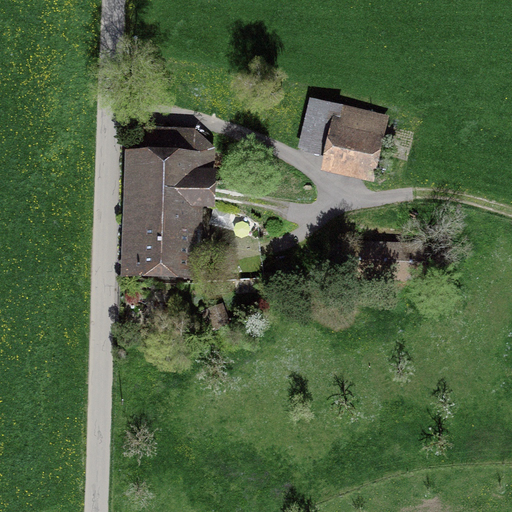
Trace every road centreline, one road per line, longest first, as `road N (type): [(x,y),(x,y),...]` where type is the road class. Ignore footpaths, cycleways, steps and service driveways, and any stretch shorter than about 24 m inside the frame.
road 1 (tertiary): [(113,0),(95,511)]
road 2 (track): [(511,212),(430,194),(351,200),(253,138),(149,107),(104,106)]
